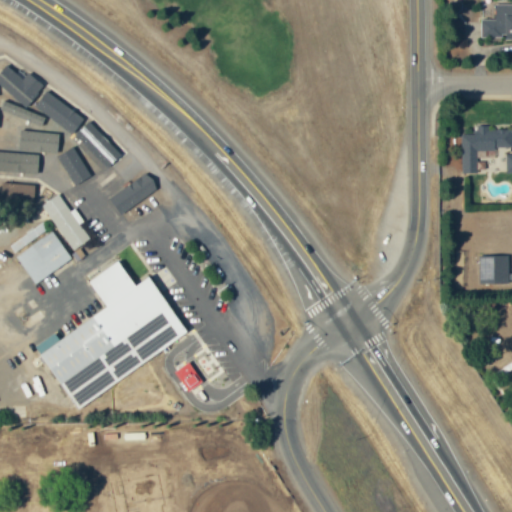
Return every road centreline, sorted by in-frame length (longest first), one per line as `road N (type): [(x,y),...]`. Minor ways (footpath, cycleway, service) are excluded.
road 1 (trunk): [(346,320),(207,139),(103,45),(38,0)]
road 2 (tertiary): [(346,320),(386,294),(415,239),(416,0)]
road 3 (residential): [(324,511),(284,443),(281,395),(298,356),(346,320)]
road 4 (trunk): [(468,511),(346,320)]
